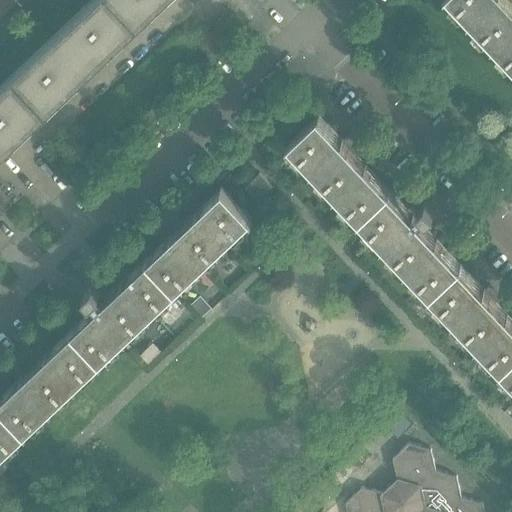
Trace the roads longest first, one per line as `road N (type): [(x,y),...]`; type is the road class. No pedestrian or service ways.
road 1 (residential): [(0,316),(91,219),(119,204),(311,23)]
road 2 (residential): [(511,234),(311,23)]
